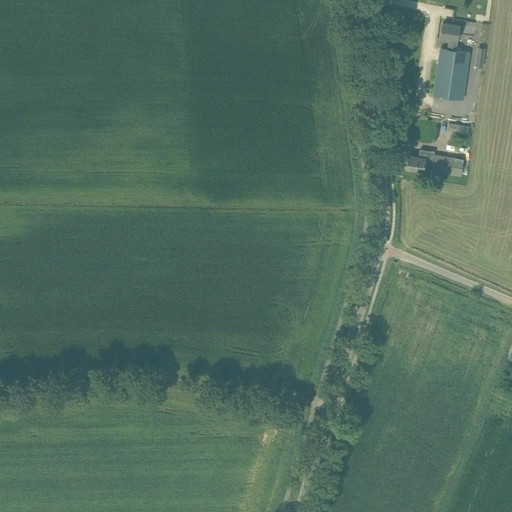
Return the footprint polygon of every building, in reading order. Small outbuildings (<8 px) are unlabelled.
[(457,39),(458,39),(460,25),(442,23),(440,37),(449,38),(448,49),(456,50),(457,39)] [(497,41),(485,40),(479,90),(488,91),(489,79),(511,81),(511,61),(495,59),(497,41)] [(456,50),(448,49),(441,48),(434,95),(463,99),(469,52),(456,50)] [(469,126),(457,124),(456,132),(468,134),(469,126)] [(425,157),(408,155),(406,169),(423,171),(424,165),(432,167),(431,170),(461,175),(463,159),(434,154),(433,159),(425,157)]
